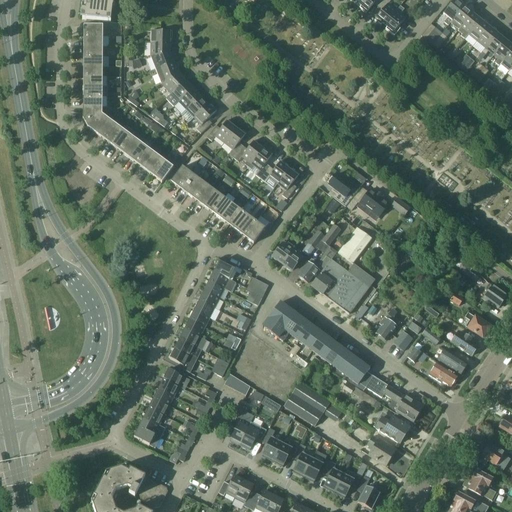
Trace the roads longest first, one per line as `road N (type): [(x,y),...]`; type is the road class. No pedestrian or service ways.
road 1 (secondary): [(8,433),(87,398),(104,378),(115,337),(106,293),(47,207),(23,125)]
road 2 (secondary): [(23,125),(41,231),(86,299),(95,331),(92,357),(76,380),(53,395),(3,406)]
road 3 (residential): [(208,247),(80,152),(63,130),(66,0)]
road 4 (residential): [(184,477),(121,442),(117,426),(208,247)]
road 5 (residential): [(460,417),(252,262)]
road 6 (residential): [(322,170),(196,65),(187,0)]
road 7 (residential): [(312,0),(390,63),(442,0)]
road 8 (residential): [(204,441),(343,511)]
